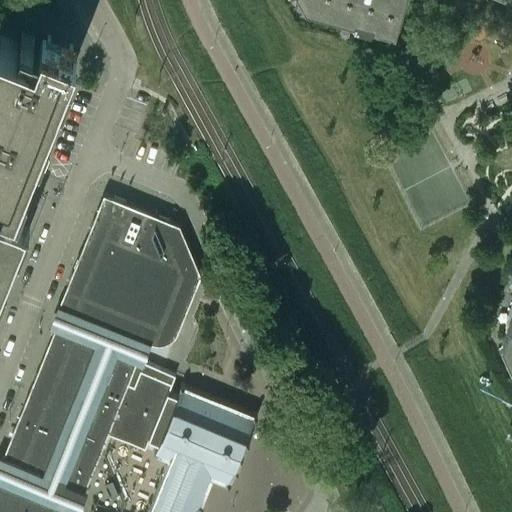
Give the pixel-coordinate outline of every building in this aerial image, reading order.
[(304,0),(306,3),(333,11),(335,0),(304,0)] [(335,0),(333,11),(354,17),(356,13),(365,16),(364,20),(396,29),(404,0),(335,0)] [(0,296),(7,278),(5,277),(17,245),(20,246),(30,222),(27,221),(23,220),(29,203),(17,198),(39,143),(48,119),(77,46),(43,32),(40,39),(33,36),(22,32),(18,42),(1,35),(0,36),(0,35),(0,296)] [(84,488),(102,444),(107,431),(145,447),(149,436),(158,440),(177,392),(168,389),(175,372),(137,356),(144,338),(151,340),(156,342),(161,342),(167,340),(171,337),(175,334),(178,329),(201,272),(180,222),(104,191),(58,303),(67,307),(64,316),(60,325),(56,323),(2,455),(7,457),(0,473),(0,511),(59,511),(64,501),(59,499),(64,487),(67,481),(84,488)] [(511,311),(502,340),(511,362),(511,311)] [(200,504),(212,474),(227,480),(226,481),(229,482),(230,479),(255,415),(256,415),(257,412),(254,411),(254,412),(184,383),(181,382),(177,392),(158,440),(154,450),(169,456),(146,511),(199,511),(202,505),(200,504)]
